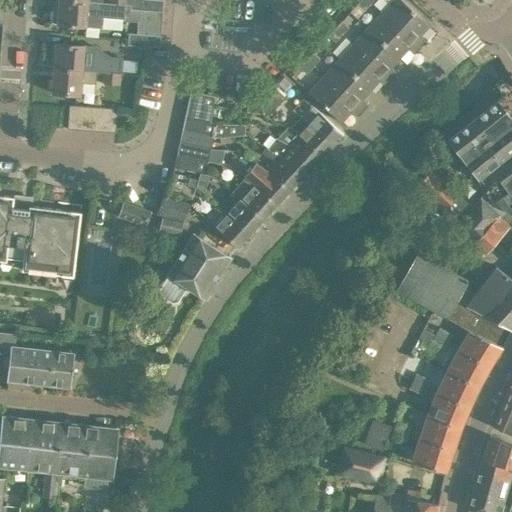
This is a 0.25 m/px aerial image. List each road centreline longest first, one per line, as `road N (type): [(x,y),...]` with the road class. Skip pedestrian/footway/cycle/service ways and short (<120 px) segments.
road 1 (residential): [(503,28),(471,40),(354,143),(216,302),(177,370),(139,511)]
road 2 (residential): [(186,0),(159,143),(149,154),(118,163),(5,150)]
road 3 (residential): [(511,353),(476,428),(453,511)]
road 4 (residential): [(17,0),(5,150)]
